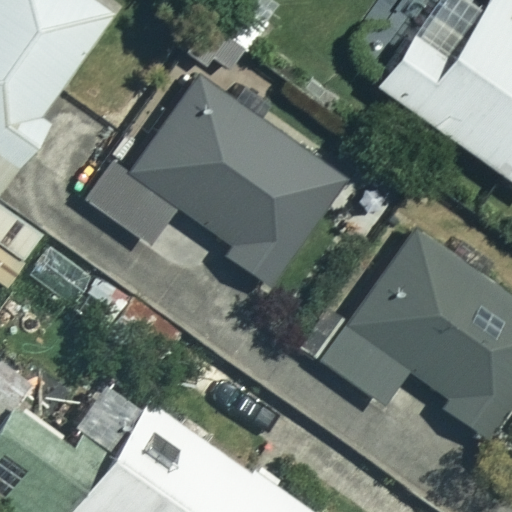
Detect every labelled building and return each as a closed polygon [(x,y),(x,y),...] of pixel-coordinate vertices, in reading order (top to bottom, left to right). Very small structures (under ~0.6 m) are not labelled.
[(110,10),(95,0),(0,0),(0,183),(45,120),(36,114),(110,10)] [(236,0),(213,0),(182,42),(207,61),(212,54),(226,64),(260,17),(236,0)] [(511,0),(381,0),(341,57),(511,178),(511,0)] [(143,240),(172,200),(229,241),(221,252),(262,282),(341,173),(197,69),(126,167),(111,156),(82,196),(143,240)] [(39,230),(0,205),(0,278),(6,283),(39,230)] [(381,400),(406,365),(446,393),(440,403),(484,434),(511,393),(511,294),(393,211),(300,344),(381,400)] [(168,337),(130,301),(93,339),(132,375),(168,337)] [(108,451),(0,376),(0,506),(8,511),(65,511),(66,511),(108,451)] [(108,451),(66,511),(311,511),(145,397),(108,451)]
